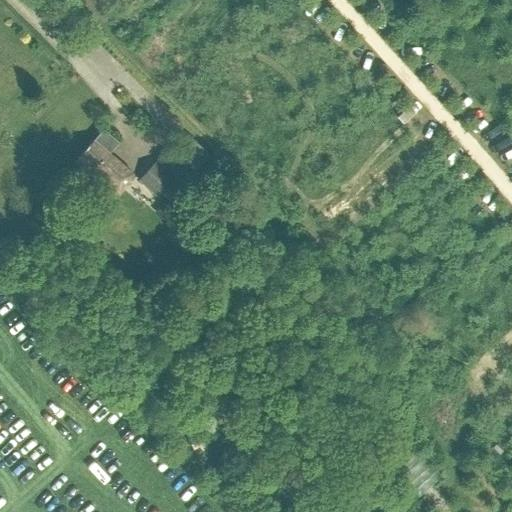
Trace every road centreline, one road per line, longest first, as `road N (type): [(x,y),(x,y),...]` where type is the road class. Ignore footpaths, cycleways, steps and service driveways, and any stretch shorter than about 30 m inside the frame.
road 1 (track): [(156,373),(441,114)]
road 2 (track): [(335,0),(511,193)]
